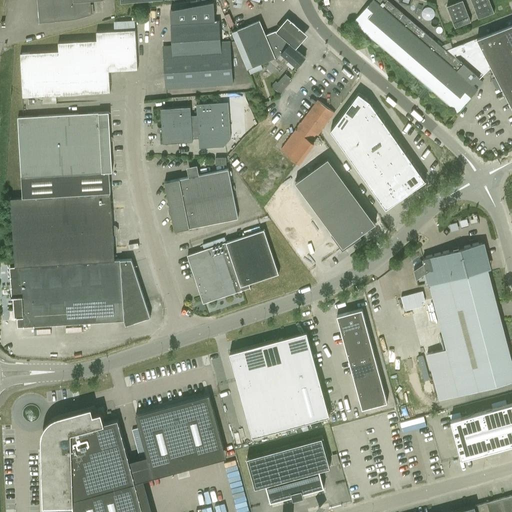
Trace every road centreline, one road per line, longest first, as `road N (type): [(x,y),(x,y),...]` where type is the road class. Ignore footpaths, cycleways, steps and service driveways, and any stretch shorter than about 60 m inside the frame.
road 1 (unclassified): [(188,338),(363,270),(429,209),(479,178)]
road 2 (unclassified): [(188,338),(144,216),(132,134),(135,84),(149,77),(150,27)]
road 3 (unknown): [(205,369),(68,401),(48,408),(42,424),(28,423),(29,511)]
road 4 (unclassified): [(479,178),(317,24),(305,0)]
road 5 (unclassified): [(0,380),(84,369),(188,338)]
road 6 (unclassified): [(350,511),(511,467)]
